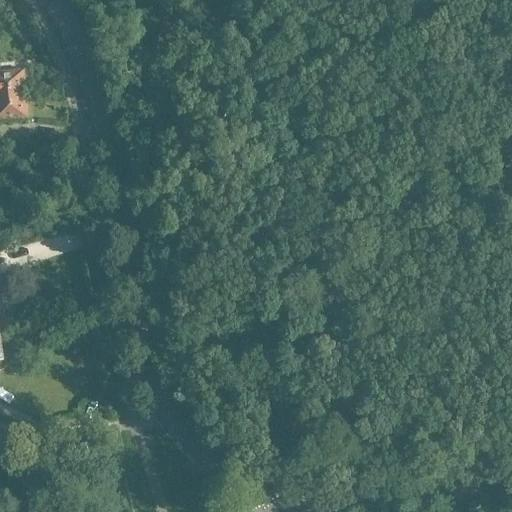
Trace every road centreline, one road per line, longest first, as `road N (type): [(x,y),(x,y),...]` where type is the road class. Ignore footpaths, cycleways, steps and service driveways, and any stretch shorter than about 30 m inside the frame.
road 1 (tertiary): [(257,511),(165,415),(154,388),(116,164),(92,82),(55,0)]
road 2 (unknown): [(149,511),(116,377),(73,126),(25,0)]
road 3 (tertiary): [(307,511),(397,493),(511,491)]
